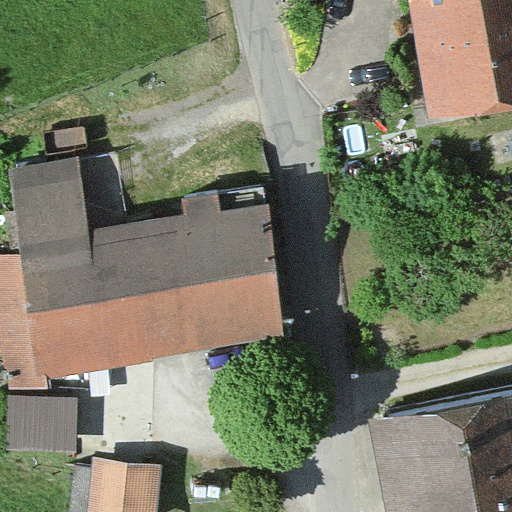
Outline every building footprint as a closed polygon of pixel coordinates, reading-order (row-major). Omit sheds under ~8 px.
[(511,0),(408,0),(424,89),(430,126),(511,112),(511,0)] [(81,158),(0,171),(0,181),(32,378),(283,338),(260,197),(91,224),(81,158)] [(3,379),(1,434),(70,436),(71,381),(3,379)] [(511,511),(511,387),(371,413),(388,511),(511,511)] [(148,511),(155,460),(96,453),(89,510),(106,511),(148,511)]
